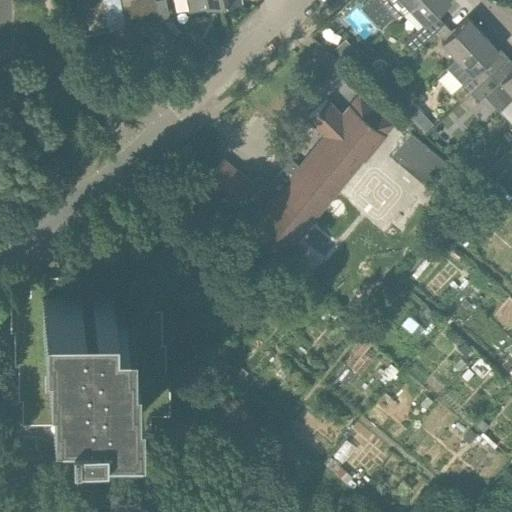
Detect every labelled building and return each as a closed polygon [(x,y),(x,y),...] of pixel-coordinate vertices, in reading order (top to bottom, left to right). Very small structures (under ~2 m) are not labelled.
[(137,28),(131,0),(125,0),(120,1),(125,30),(137,28)] [(148,25),(143,0),(131,0),(137,28),(148,25)] [(159,22),(155,0),(143,0),(148,25),(160,23),(159,22)] [(155,0),(159,22),(170,20),(165,0),(155,0)] [(240,0),(189,0),(192,10),(241,1),(240,0)] [(410,8),(418,0),(367,0),(362,6),(382,28),(394,16),(398,20),(410,8)] [(418,0),(410,8),(425,23),(404,42),(413,52),(437,30),(444,23),(436,14),(451,0),(418,0)] [(444,23),(437,30),(445,38),(442,41),(458,58),(483,34),(467,17),(452,31),(444,23)] [(170,20),(160,22),(176,37),(181,32),(170,20)] [(483,34),(458,58),(447,68),(462,84),(453,92),(461,102),(490,75),(481,66),(498,50),(483,34)] [(200,58),(212,46),(199,38),(190,48),(200,58)] [(365,65),(365,58),(361,55),(354,62),(361,69),(365,65)] [(490,75),(461,102),(470,110),(485,96),(500,110),(511,98),(511,69),(501,80),(498,83),(490,75)] [(392,123),(359,96),(343,116),(326,99),(309,116),(327,134),(300,166),(291,159),(269,185),(262,179),(256,179),(253,183),(224,159),(202,186),(282,254),(362,158),(363,160),(385,134),(384,133),(392,123)] [(413,103),(403,113),(423,133),(432,123),(413,103)] [(429,187),(449,163),(410,131),(390,154),(429,187)] [(511,175),(506,169),(505,171),(494,181),(510,198),(511,195),(511,175)] [(465,235),(459,231),(454,237),(460,241),(465,235)] [(81,296),(81,276),(31,276),(32,295),(11,295),(11,332),(15,332),(15,366),(19,366),(19,402),(22,402),(22,425),(67,424),(67,436),(150,435),(150,415),(170,415),(170,379),(166,379),(166,345),(163,345),(162,310),(114,311),(114,296),(85,296),(81,296)] [(467,283),(461,289),(468,296),(474,289),(467,283)] [(466,297),(461,302),(467,307),(471,303),(466,297)] [(435,325),(441,319),(432,311),(426,317),(435,325)] [(463,341),(457,347),(464,354),(471,348),(463,341)] [(432,401),(426,397),(420,404),(426,409),(432,401)] [(480,419),(474,425),(482,431),(487,425),(480,419)] [(346,483),(352,476),(347,471),(341,478),(346,483)] [(367,501),(372,495),(364,489),(360,494),(367,501)]
